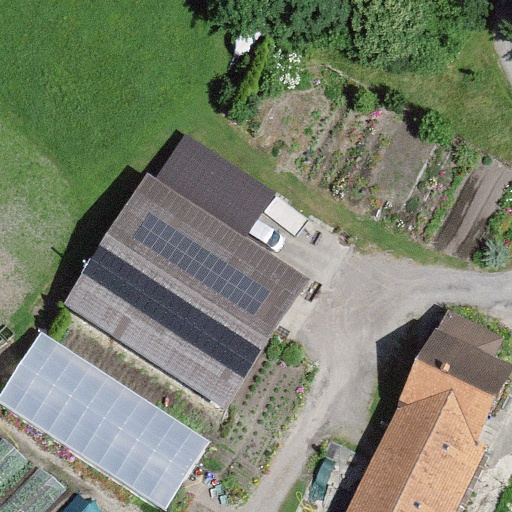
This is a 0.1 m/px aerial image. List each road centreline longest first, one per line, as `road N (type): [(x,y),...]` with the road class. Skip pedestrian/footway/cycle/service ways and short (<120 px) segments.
road 1 (track): [(367,278),(274,185),(124,95),(0,43)]
road 2 (track): [(367,278),(342,393),(265,511)]
